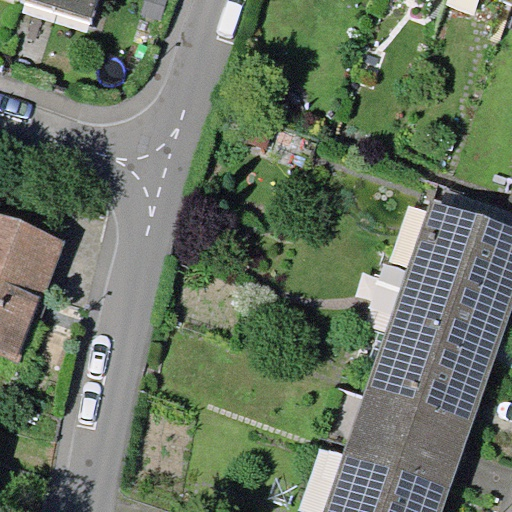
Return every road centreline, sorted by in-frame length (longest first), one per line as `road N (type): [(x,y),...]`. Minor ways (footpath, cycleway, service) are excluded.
road 1 (residential): [(82,511),(147,174)]
road 2 (residential): [(147,174),(214,0)]
road 3 (residential): [(0,118),(147,174)]
